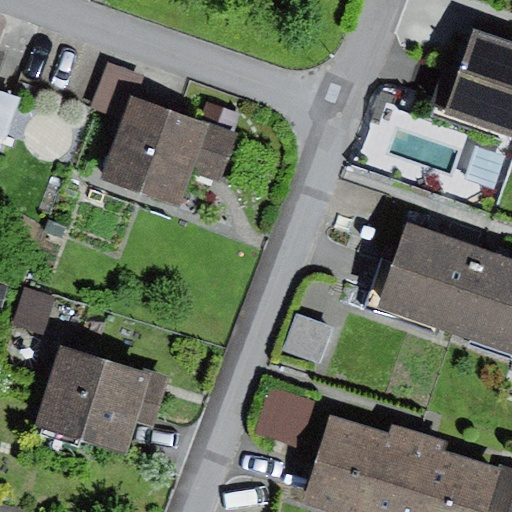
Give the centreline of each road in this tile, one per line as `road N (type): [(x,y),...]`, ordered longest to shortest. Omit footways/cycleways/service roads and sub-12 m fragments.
road 1 (residential): [(192,511),(344,107)]
road 2 (residential): [(22,0),(344,107)]
